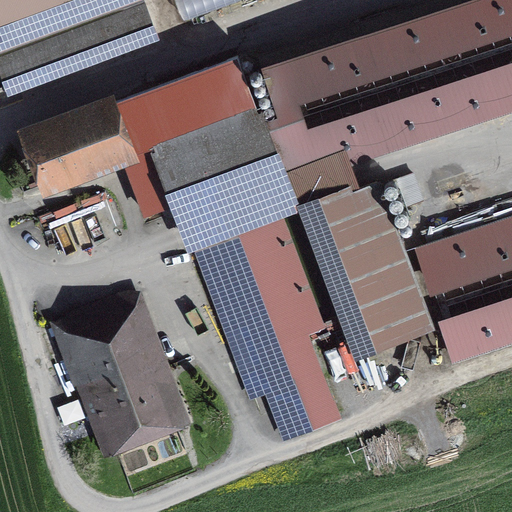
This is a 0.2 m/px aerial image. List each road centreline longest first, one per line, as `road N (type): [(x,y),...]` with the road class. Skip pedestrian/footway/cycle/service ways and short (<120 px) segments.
road 1 (unknown): [(5,286),(89,261),(285,158),(374,146),(431,151),(467,171)]
road 2 (unclassified): [(0,113),(331,0)]
